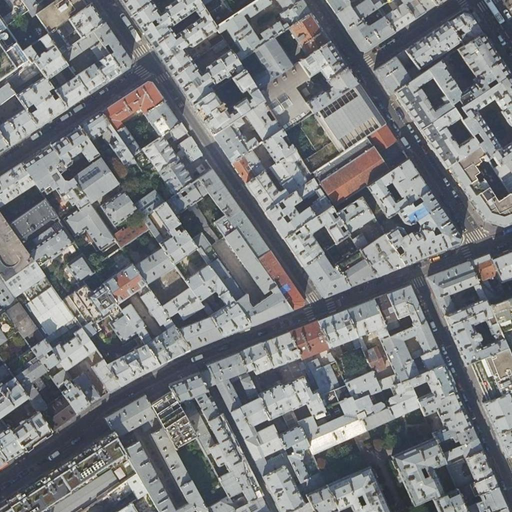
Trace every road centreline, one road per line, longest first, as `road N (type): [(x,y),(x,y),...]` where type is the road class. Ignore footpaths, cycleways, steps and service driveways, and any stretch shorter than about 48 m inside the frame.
road 1 (residential): [(320,309),(197,357),(99,408),(85,426),(0,482)]
road 2 (residential): [(320,309),(149,65)]
road 3 (residential): [(358,67),(479,248)]
road 4 (residential): [(415,273),(500,469)]
road 5 (residential): [(0,164),(149,65)]
road 6 (residential): [(358,67),(465,0)]
